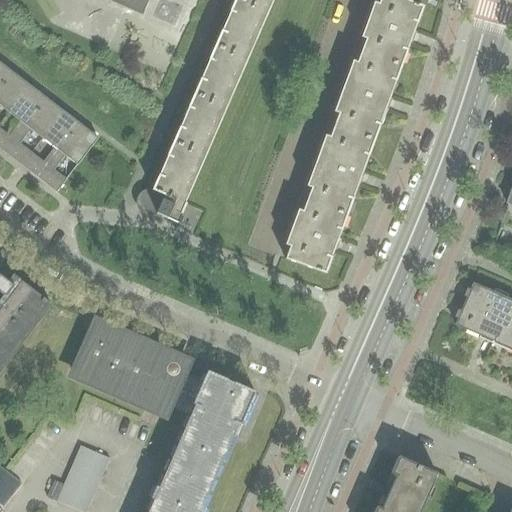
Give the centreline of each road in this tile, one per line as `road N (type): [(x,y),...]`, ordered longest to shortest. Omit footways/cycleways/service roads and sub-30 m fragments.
road 1 (secondary): [(342,396),(444,154),(491,0)]
road 2 (residential): [(0,225),(55,267),(342,396)]
road 3 (residential): [(342,396),(511,474)]
road 4 (secondary): [(294,511),(342,396)]
